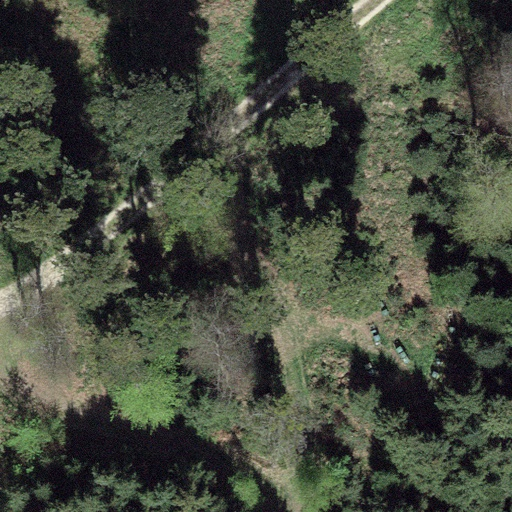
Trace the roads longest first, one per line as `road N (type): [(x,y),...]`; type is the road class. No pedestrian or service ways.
road 1 (track): [(370,0),(158,177),(0,292)]
road 2 (track): [(240,107),(289,501)]
road 3 (track): [(0,373),(63,420),(180,436),(238,466),(289,501),(292,511)]
